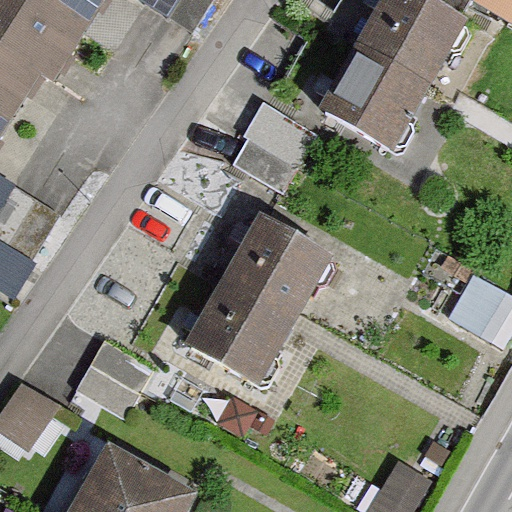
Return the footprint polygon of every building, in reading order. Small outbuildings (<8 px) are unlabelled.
[(107,0),(0,0),(0,151),(35,96),(44,102),(107,0)] [(153,0),(121,0),(144,14),(153,0)] [(453,34),(389,0),(377,0),(311,125),(384,164),(453,34)] [(323,267),(251,227),(175,364),(247,404),(323,267)] [(511,331),(511,314),(470,291),(445,334),(495,362),(511,331)] [(142,378),(99,357),(76,406),(119,427),(142,378)] [(46,418),(15,398),(0,422),(0,445),(21,459),(46,418)] [(177,511),(180,506),(97,461),(68,511),(177,511)]
